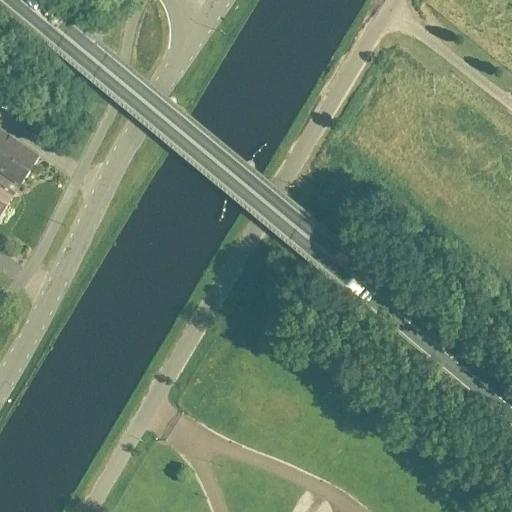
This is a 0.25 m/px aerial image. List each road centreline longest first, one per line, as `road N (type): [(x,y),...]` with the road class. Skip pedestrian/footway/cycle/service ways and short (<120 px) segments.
road 1 (trunk): [(511,406),(21,0)]
road 2 (unclassified): [(86,511),(392,0)]
road 3 (tertiary): [(0,386),(139,122),(208,19)]
